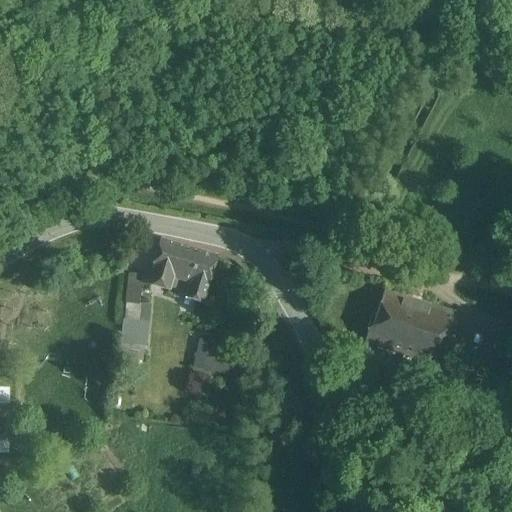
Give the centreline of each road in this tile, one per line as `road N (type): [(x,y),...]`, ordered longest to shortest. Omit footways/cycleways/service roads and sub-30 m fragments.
road 1 (unclassified): [(363,511),(329,365),(268,267),(246,247),(118,215),(46,230),(0,256)]
road 2 (track): [(336,260),(511,292)]
